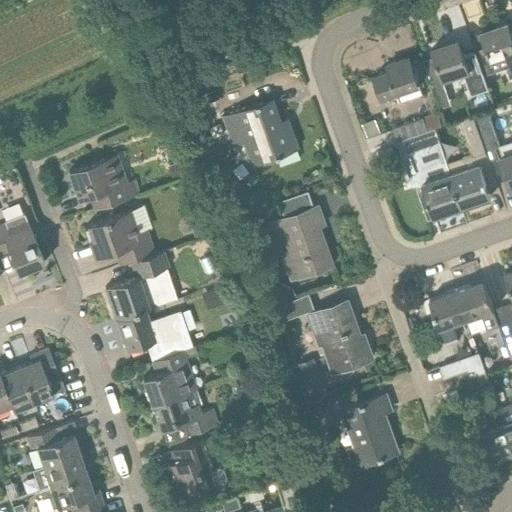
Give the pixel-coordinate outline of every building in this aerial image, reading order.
[(506,57),(511,73),(511,33),(508,22),(480,32),(486,48),(475,52),(480,66),(506,57)] [(489,90),(480,66),(475,52),(465,56),(463,52),(458,40),(431,49),(441,79),(456,74),(458,77),(469,84),(473,82),(477,94),(489,90)] [(382,98),(398,92),(402,101),(422,94),(409,57),(387,65),(389,70),(374,76),(382,98)] [(196,91),(203,109),(224,101),(218,83),(196,91)] [(257,103),(223,115),(231,138),(245,133),(256,161),(275,155),(275,156),(297,149),(289,125),(282,127),(272,99),(258,104),(257,103)] [(473,115),(486,151),(500,146),(490,118),(492,109),(473,115)] [(437,114),(412,123),(393,129),(397,142),(435,129),(435,128),(442,126),(437,114)] [(448,165),(462,206),(491,196),(484,179),(494,175),(486,151),(473,115),(459,120),(472,154),(460,158),(461,160),(448,164),(448,165)] [(435,129),(397,142),(402,155),(439,142),(435,129)] [(87,197),(91,212),(134,196),(129,182),(126,183),(116,154),(69,170),(79,200),(87,197)] [(511,154),(501,159),(510,190),(511,189),(511,154)] [(417,170),(421,184),(428,203),(429,203),(434,216),(462,206),(448,165),(448,164),(446,160),(417,170)] [(182,176),(179,164),(167,167),(170,179),(182,176)] [(154,253),(145,229),(151,227),(144,205),(129,210),(87,224),(93,240),(89,241),(95,257),(114,250),(119,265),(131,261),(154,253)] [(299,276),(332,264),(321,235),(317,237),(314,228),(324,224),(317,206),(275,221),(283,245),(287,243),(299,276)] [(258,210),(247,215),(253,228),(264,224),(258,210)] [(4,221),(5,224),(0,225),(0,253),(8,250),(17,273),(44,263),(24,213),(4,221)] [(208,236),(203,217),(189,221),(194,240),(208,236)] [(162,250),(154,253),(131,261),(136,276),(105,287),(116,320),(146,310),(146,309),(177,299),(166,268),(168,267),(162,250)] [(487,330),(498,326),(492,309),(494,308),(483,280),(456,290),(467,319),(472,333),(487,328),(487,330)] [(289,296),(285,285),(273,290),(277,300),(289,296)] [(201,293),(207,309),(226,302),(220,287),(201,293)] [(467,319),(456,290),(429,299),(440,329),(446,344),(459,340),(453,323),(467,319)] [(362,344),(346,299),(311,312),(332,373),(372,358),(366,343),(362,344)] [(147,344),(152,360),(192,347),(192,346),(191,344),(208,339),(204,326),(187,331),(180,310),(150,320),(146,310),(116,320),(127,351),(147,344)] [(511,332),(502,336),(511,362),(511,361),(511,332)] [(142,377),(152,404),(196,389),(185,358),(197,354),(195,345),(192,346),(192,347),(152,360),(156,373),(142,377)] [(47,380),(59,375),(48,348),(29,356),(32,362),(19,367),(33,402),(53,394),(47,380)] [(486,371),(479,352),(453,362),(431,369),(435,381),(457,373),(467,370),(470,376),(486,371)] [(0,374),(12,404),(11,404),(14,410),(33,402),(19,367),(0,374)] [(462,387),(472,383),(470,376),(467,370),(457,373),(462,387)] [(466,399),(493,390),(486,371),(470,376),(472,383),(462,387),(466,399)] [(0,408),(11,404),(12,404),(0,374),(0,408)] [(317,379),(305,383),(309,395),(322,391),(317,379)] [(200,399),(196,389),(152,404),(161,430),(184,422),(189,435),(218,425),(212,408),(200,412),(197,403),(198,403),(200,399)] [(390,410),(384,394),(342,409),(347,425),(352,423),(360,445),(348,449),(354,467),(397,452),(383,413),(390,410)] [(265,400),(256,403),(261,417),(270,413),(265,400)] [(322,400),(311,404),(315,415),(326,411),(322,400)] [(485,412),(472,417),(478,433),(477,433),(487,462),(511,453),(511,445),(504,423),(490,428),(485,412)] [(20,424),(22,431),(37,426),(35,418),(20,424)] [(73,420),(54,427),(54,426),(26,436),(30,448),(36,446),(43,466),(43,467),(80,454),(73,435),(77,433),(73,420)] [(3,438),(18,433),(15,425),(0,430),(3,438)] [(223,470),(218,467),(207,437),(176,447),(180,458),(161,465),(168,484),(176,481),(180,495),(213,484),(214,489),(224,485),(227,479),(223,470)] [(86,473),(80,454),(43,467),(43,466),(32,470),(39,489),(86,473)] [(53,511),(77,511),(103,504),(95,481),(90,483),(86,473),(39,489),(42,499),(48,497),(53,511)] [(5,484),(10,500),(17,497),(12,482),(5,484)] [(226,511),(240,508),(237,498),(222,503),(224,511),(226,511)]
